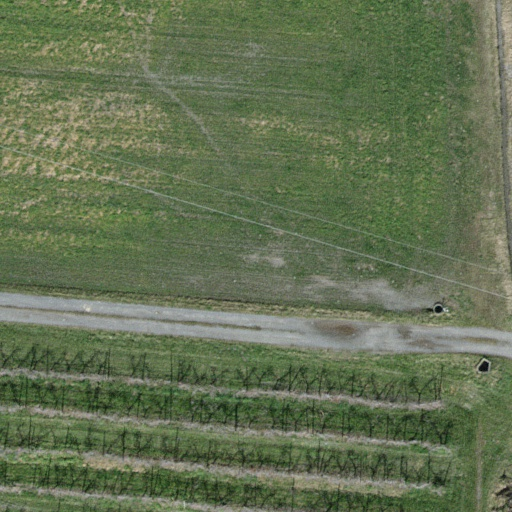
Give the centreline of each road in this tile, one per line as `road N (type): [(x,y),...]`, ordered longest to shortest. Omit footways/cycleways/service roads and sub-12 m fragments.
road 1 (track): [(511,344),(0,305)]
road 2 (track): [(488,340),(474,0)]
